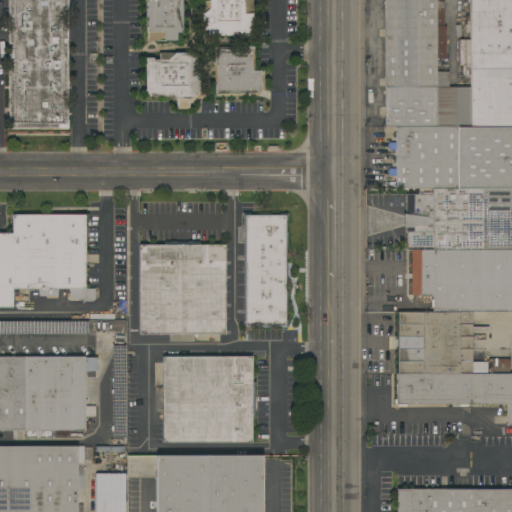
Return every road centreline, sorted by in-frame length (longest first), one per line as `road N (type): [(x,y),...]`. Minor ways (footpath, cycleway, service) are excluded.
road 1 (secondary): [(332,511),(330,0)]
road 2 (tertiary): [(0,172),(331,171)]
